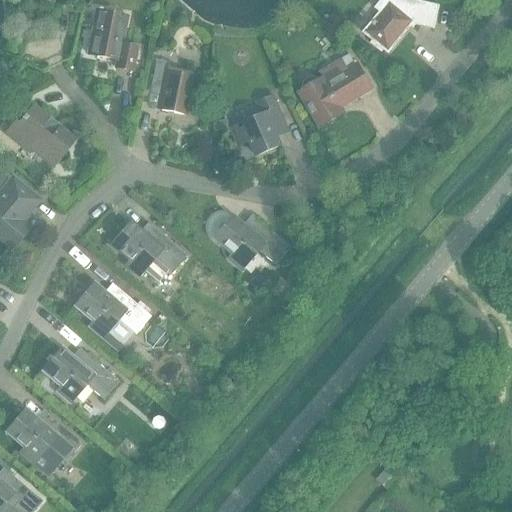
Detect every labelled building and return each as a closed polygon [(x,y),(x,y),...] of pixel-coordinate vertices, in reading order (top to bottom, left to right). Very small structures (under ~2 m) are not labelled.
[(415,25),(434,29),(439,6),(413,0),(380,0),(380,1),(374,9),(380,14),(365,33),(374,40),(371,43),(381,52),(384,49),(388,52),(409,26),(412,29),(415,25)] [(107,13),(105,15),(96,13),(88,55),(117,61),(115,68),(131,71),(136,48),(120,45),(125,19),(117,17),(115,15),(107,13)] [(357,66),(355,67),(345,50),(337,54),(347,72),(326,84),(323,79),(318,82),(316,78),(311,77),(303,82),(302,87),(304,91),(299,94),(320,128),(344,113),(341,108),(371,90),(357,66)] [(157,110),(185,115),(192,78),(166,72),(168,63),(155,60),(150,86),(162,89),(157,110)] [(256,156),(281,145),(273,126),(284,121),(273,96),(257,103),(262,116),(231,129),(238,146),(249,141),(256,156)] [(52,169),(75,141),(32,105),(17,123),(14,121),(3,134),(19,146),(21,143),(52,169)] [(376,125),(368,132),(378,144),(387,137),(376,125)] [(305,141),(282,147),(288,168),(310,162),(305,141)] [(27,229),(19,221),(36,201),(12,181),(0,195),(0,238),(11,248),(27,229)] [(255,219),(246,230),(231,217),(212,239),(231,254),(227,259),(240,270),(244,265),(244,266),(257,251),(274,266),(290,248),(255,219)] [(151,227),(144,236),(129,223),(110,245),(129,260),(125,265),(138,276),(142,272),(143,272),(143,271),(158,283),(168,271),(171,274),(186,256),(151,227)] [(115,288),(107,297),(92,284),(74,306),(93,322),(89,326),(119,352),(133,334),(135,335),(150,317),(115,288)] [(83,353),(75,362),(60,349),(42,371),(60,387),(57,391),(70,403),(74,398),(85,385),(103,400),(118,382),(83,353)] [(46,414),(38,423),(23,410),(5,432),(24,448),(20,453),(49,477),(64,460),(66,461),(81,443),(46,414)] [(390,451),(378,467),(389,476),(401,459),(390,451)] [(6,472),(0,479),(0,508),(5,502),(16,511),(32,511),(41,502),(6,472)]
